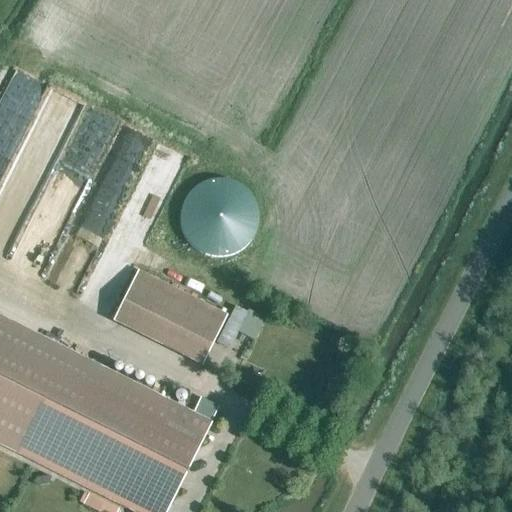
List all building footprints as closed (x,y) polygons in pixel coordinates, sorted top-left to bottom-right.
[(6,188),(70,220),(119,122),(99,112),(95,120),(84,115),(88,106),(75,99),(67,116),(62,113),(52,133),(36,126),(6,188)] [(178,195),(188,154),(158,146),(148,187),(178,195)] [(202,368),(228,316),(138,271),(112,323),(202,368)] [(240,305),(230,330),(259,342),(269,318),(240,305)] [(165,511),(210,424),(0,318),(0,445),(133,511),(165,511)] [(102,511),(120,511),(123,508),(93,492),(87,504),(102,511)]
